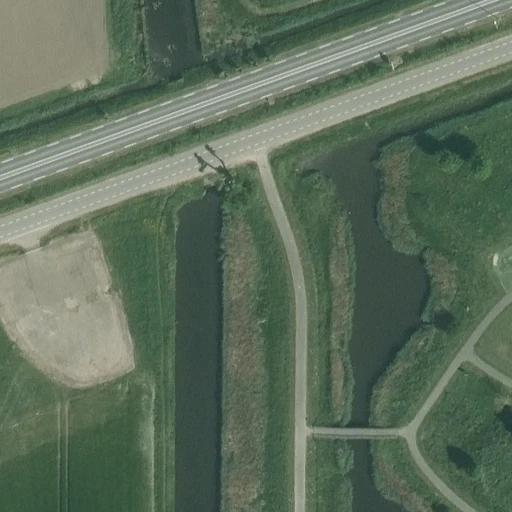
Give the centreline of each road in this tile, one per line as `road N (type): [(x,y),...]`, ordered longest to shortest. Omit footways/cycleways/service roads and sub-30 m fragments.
road 1 (unclassified): [(511,47),(0,232)]
road 2 (secondary): [(495,0),(0,178)]
